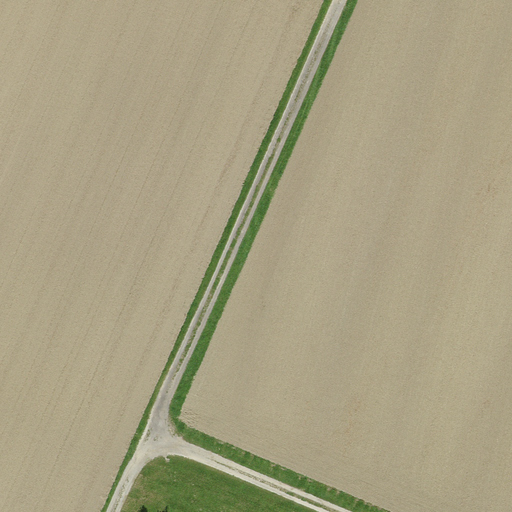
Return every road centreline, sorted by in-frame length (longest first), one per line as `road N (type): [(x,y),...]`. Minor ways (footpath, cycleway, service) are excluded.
road 1 (track): [(117,511),(341,0)]
road 2 (track): [(151,434),(336,511)]
